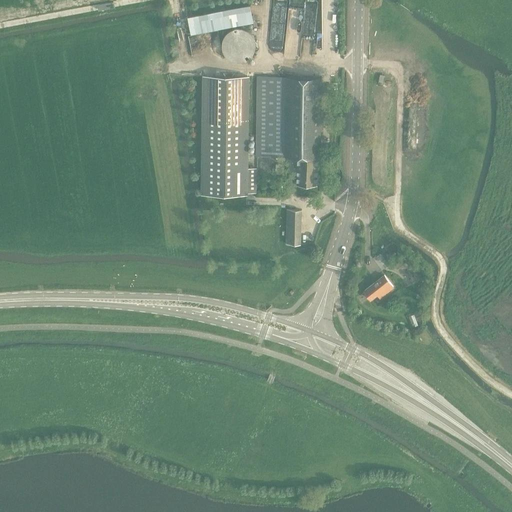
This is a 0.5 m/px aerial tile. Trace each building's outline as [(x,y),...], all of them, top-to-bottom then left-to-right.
[(255,48),(255,45),(255,41),(254,38),(252,35),(250,33),(248,30),(245,29),(241,28),(238,27),(235,28),(231,28),(228,30),(226,32),(224,35),(222,38),(221,41),(221,44),(221,47),(222,51),(223,54),(225,56),(228,58),(231,60),(234,61),(237,62),(241,61),(244,60),(247,59),(250,57),(252,54),(253,51),(255,48)] [(247,76),(242,76),(234,76),(224,76),(216,76),(205,75),(204,194),(246,194),(246,192),(248,192),(256,192),(257,168),(248,168),(246,168),(247,76)] [(257,156),(275,157),(293,157),(293,160),(298,160),(297,184),(318,184),(318,157),(320,157),(322,77),(258,76),(257,156)] [(286,243),(301,244),(302,210),(287,209),(286,243)] [(398,268),(407,260),(403,256),(394,264),(398,268)] [(427,274),(412,258),(408,262),(423,278),(427,274)] [(380,297),(394,287),(385,275),(364,291),(371,299),(377,293),(380,297)]
